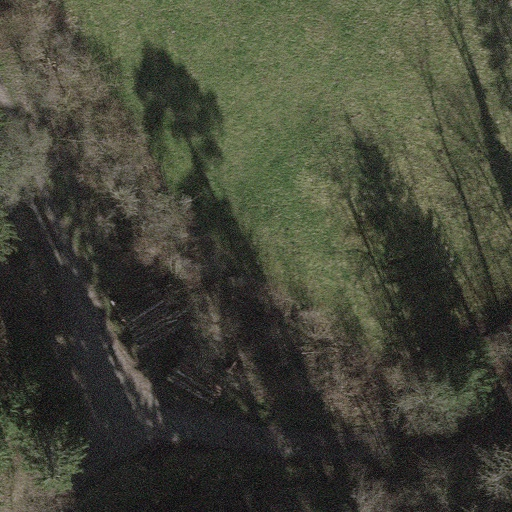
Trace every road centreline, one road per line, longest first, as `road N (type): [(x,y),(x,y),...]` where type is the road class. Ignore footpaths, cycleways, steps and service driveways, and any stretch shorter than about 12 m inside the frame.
road 1 (track): [(0,117),(115,408),(236,445),(437,439),(511,427)]
road 2 (track): [(115,408),(37,511)]
